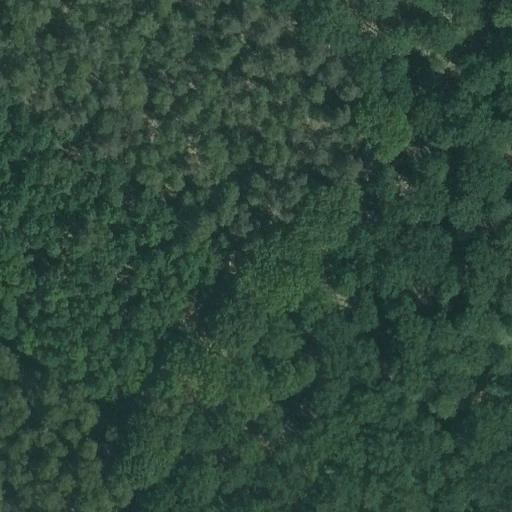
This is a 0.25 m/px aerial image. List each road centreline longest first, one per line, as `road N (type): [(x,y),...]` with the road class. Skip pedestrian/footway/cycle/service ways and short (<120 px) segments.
road 1 (track): [(92,511),(475,0)]
road 2 (track): [(511,246),(396,100),(273,0)]
